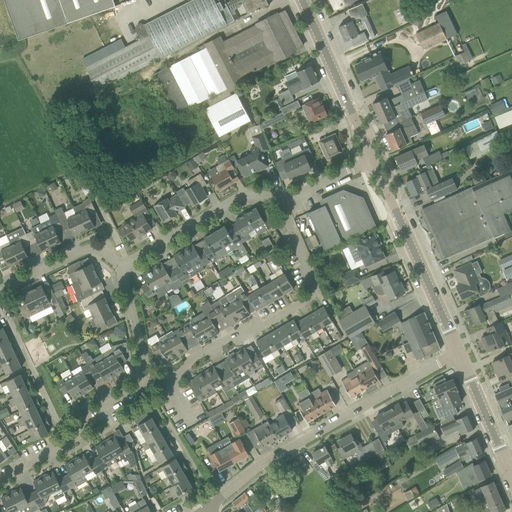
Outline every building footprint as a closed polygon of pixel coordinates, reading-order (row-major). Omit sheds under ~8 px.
[(113,0),(4,0),(19,40),(115,6),(113,0)] [(192,0),(187,2),(204,36),(238,18),(235,13),(232,15),(230,12),(226,4),(226,3),(224,0),(192,0)] [(232,15),(235,13),(232,6),(238,3),(236,0),(234,0),(230,2),(230,1),(226,3),(226,4),(230,12),(232,15)] [(236,0),(238,3),(238,4),(242,2),(248,14),(259,9),(268,4),(266,0),(236,0)] [(330,0),(335,9),(355,0),(330,0)] [(161,58),(204,36),(187,2),(144,25),(149,35),(161,57),(161,58)] [(352,21),(339,27),(345,41),(351,39),(354,46),(363,42),(375,37),(371,27),(366,16),(368,15),(363,4),(357,6),(348,10),(352,21)] [(446,11),(435,16),(439,24),(446,39),(457,34),(446,11)] [(286,26),(282,18),(273,22),(274,22),(232,43),(227,46),(243,77),(268,65),(266,61),(265,59),(270,56),(271,59),(273,62),(298,50),(286,26)] [(416,35),(423,51),(447,40),(446,39),(439,24),(416,35)] [(81,59),(97,91),(161,57),(149,35),(144,25),(135,29),(140,39),(101,60),(97,52),(81,59)] [(468,61),(464,51),(456,55),(460,64),(468,61)] [(362,61),(355,65),(362,81),(370,77),(370,79),(376,77),(378,75),(388,71),(380,52),(376,53),(376,52),(373,53),(374,55),(362,60),(362,61)] [(289,89),(279,94),(284,105),(294,100),(291,95),(305,88),(304,88),(310,85),(319,81),(312,65),(303,69),(296,72),(298,76),(285,82),(289,89)] [(378,75),(376,77),(382,91),(397,84),(399,83),(395,73),(389,75),(388,71),(378,75)] [(500,75),(492,79),(494,85),(502,81),(500,75)] [(377,114),(406,101),(416,97),(408,79),(397,84),(401,95),(388,101),(386,98),(373,104),(377,114)] [(478,89),(470,90),(471,99),(479,98),(478,89)] [(236,93),(232,95),(229,91),(208,102),(210,106),(205,109),(219,136),(250,120),(236,93)] [(425,93),(416,97),(406,101),(377,114),(381,124),(396,117),(398,123),(412,116),(409,108),(428,100),(425,93)] [(317,99),(302,105),(303,108),(309,122),(326,114),(323,106),(322,107),(318,99),(317,100),(317,99)] [(489,106),(493,114),(506,107),(502,99),(489,106)] [(261,122),(260,124),(262,129),(271,125),(285,118),(283,115),(301,106),(298,100),(280,108),(282,112),(268,119),(261,122)] [(440,104),(421,113),(425,124),(445,115),(440,104)] [(493,116),(498,128),(511,122),(511,110),(511,109),(493,116)] [(490,120),(482,123),(484,131),(493,127),(490,120)] [(418,133),(414,124),(400,130),(399,129),(395,130),(386,134),(393,150),(402,146),(412,142),(410,137),(418,133)] [(269,149),(265,141),(262,133),(263,133),(259,125),(249,128),(252,137),(252,138),(256,147),(250,150),(252,155),(238,161),(240,168),(244,176),(258,170),(258,171),(259,171),(258,169),(260,168),(261,170),(269,166),(262,152),(269,149)] [(335,134),(319,141),(327,159),(343,152),(335,134)] [(300,145),(306,142),(304,136),(297,139),(300,145)] [(470,159),(482,153),(481,151),(477,142),(465,148),(470,159)] [(453,149),(447,151),(441,154),(439,151),(428,156),(427,153),(423,145),(405,153),(396,157),(402,171),(411,167),(416,164),(414,159),(421,155),(426,165),(454,152),(453,149)] [(309,147),(292,155),(295,161),(301,174),(311,169),(307,160),(313,157),(309,147)] [(198,164),(207,158),(203,152),(194,157),(198,164)] [(220,164),(227,160),(224,155),(217,159),(220,164)] [(295,161),(292,155),(275,163),(279,172),(285,170),(289,179),(301,174),(295,161)] [(229,160),(234,168),(239,166),(233,156),(229,159),(229,160)] [(192,158),(186,162),(192,170),(197,167),(192,158)] [(228,172),(234,168),(229,160),(229,159),(227,160),(220,164),(215,167),(219,174),(212,178),(219,190),(234,182),(228,172)] [(424,203),(457,189),(452,178),(439,183),(433,168),(432,168),(431,165),(423,168),(424,172),(407,179),(408,181),(406,182),(412,196),(420,192),(424,203)] [(444,259),(454,255),(493,237),(497,244),(511,237),(511,225),(508,215),(511,213),(511,172),(511,170),(485,181),(475,186),(422,209),(423,209),(445,258),(444,258),(444,259)] [(182,189),(176,192),(178,195),(185,206),(191,203),(193,206),(207,197),(201,188),(207,184),(202,176),(200,173),(187,181),(191,187),(184,191),(182,189)] [(483,175),(472,180),(475,186),(485,181),(483,175)] [(326,205),(342,242),(370,229),(369,227),(374,225),(363,201),(355,197),(349,194),(349,195),(342,192),(321,201),(323,206),(326,205)] [(185,207),(185,206),(178,195),(169,201),(167,198),(154,206),(159,214),(164,222),(174,217),(172,214),(185,207)] [(74,211),(76,215),(84,231),(95,226),(90,217),(97,214),(90,199),(83,202),(84,204),(73,209),(74,211)] [(18,201),(13,204),(15,210),(16,211),(24,208),(20,200),(18,201)] [(131,240),(138,236),(139,237),(146,233),(152,229),(145,217),(150,214),(142,200),(129,207),(135,218),(122,225),(127,232),(131,240)] [(308,212),(325,250),(342,242),(326,205),(323,206),(308,212)] [(76,215),(67,219),(61,207),(54,210),(56,214),(58,218),(64,230),(70,226),(75,236),(84,231),(76,215)] [(265,231),(273,226),(266,213),(261,216),(256,207),(245,214),(254,228),(257,234),(258,235),(265,231)] [(64,230),(58,218),(56,214),(49,217),(50,219),(41,223),(52,247),(61,242),(57,233),(64,230)] [(238,226),(233,229),(236,234),(242,243),(257,234),(254,228),(245,214),(235,220),(238,226)] [(302,231),(308,229),(304,215),(297,217),(302,231)] [(31,228),(32,231),(26,234),(31,245),(38,242),(42,251),(52,247),(41,223),(31,228)] [(122,225),(117,228),(121,236),(127,232),(122,225)] [(247,252),(242,243),(236,234),(231,237),(225,226),(214,232),(227,253),(232,250),(237,247),(242,255),(247,252)] [(9,242),(19,262),(29,257),(24,248),(31,245),(26,234),(23,227),(16,231),(19,237),(9,242)] [(222,257),(227,253),(214,232),(204,238),(210,249),(205,252),(211,261),(211,262),(222,256),(222,257)] [(362,258),(365,266),(376,262),(385,258),(378,243),(381,242),(377,234),(375,235),(374,234),(371,236),(370,235),(369,236),(355,243),(355,244),(348,247),(351,254),(354,262),(362,258)] [(9,267),(19,262),(9,242),(6,235),(0,238),(0,259),(4,258),(9,267)] [(270,242),(265,245),(268,251),(273,248),(270,242)] [(204,250),(198,253),(193,244),(183,250),(197,274),(204,269),(203,266),(211,261),(205,252),(204,250)] [(179,279),(183,285),(191,280),(190,277),(197,274),(183,250),(173,256),(179,265),(173,269),(179,279)] [(277,258),(274,253),(266,257),(269,262),(277,258)] [(511,264),(511,254),(498,261),(501,269),(511,264)] [(239,259),(242,265),(249,260),(246,255),(239,259)] [(480,276),(479,273),(482,272),(476,260),(463,265),(464,266),(454,270),(463,288),(458,290),(462,299),(478,292),(480,296),(484,294),(485,293),(487,292),(488,291),(489,290),(489,288),(490,286),(490,285),(489,283),(489,281),(488,280),(487,279),(485,277),(484,277),(482,276),(480,276)] [(68,267),(71,273),(74,271),(79,281),(96,273),(91,263),(82,267),(79,261),(68,267)] [(260,261),(253,264),(256,269),(262,265),(260,261)] [(166,292),(173,288),(171,284),(179,279),(173,269),(167,272),(162,263),(152,268),(166,292)] [(511,266),(502,270),(507,280),(511,277),(511,266)] [(166,292),(152,268),(142,274),(148,283),(141,287),(148,298),(156,293),(159,298),(167,293),(166,292)] [(355,268),(341,275),(345,284),(359,278),(355,268)] [(217,272),(221,279),(224,277),(226,276),(223,269),(217,272)] [(383,272),(374,275),(371,277),(374,285),(372,286),(375,292),(377,293),(379,294),(380,295),(383,295),(384,294),(386,293),(388,299),(403,293),(394,271),(385,275),(383,272)] [(272,274),(284,294),(294,289),(285,274),(278,278),(275,272),(272,274)] [(100,282),(96,273),(79,281),(71,284),(76,293),(74,294),(78,301),(80,300),(92,294),(94,293),(91,287),(100,282)] [(272,274),(269,276),(272,281),(266,285),(275,300),(284,294),(272,274)] [(224,277),(221,279),(219,280),(222,286),(227,283),(224,277)] [(487,319),(490,326),(499,322),(495,313),(511,305),(511,301),(510,296),(511,295),(511,281),(497,289),(501,298),(481,307),(480,304),(467,310),(463,312),(470,326),(474,324),(474,325),(487,319)] [(55,292),(62,289),(64,288),(61,282),(52,286),(55,292)] [(253,285),(266,305),(275,300),(266,285),(260,288),(256,283),(253,285)] [(57,300),(54,293),(53,291),(46,294),(42,285),(32,290),(41,311),(58,303),(57,300)] [(256,311),(266,305),(253,285),(250,287),(253,292),(247,296),(251,302),(256,311)] [(55,292),(54,293),(57,300),(58,303),(61,310),(66,308),(61,296),(65,295),(62,289),(55,292)] [(229,301),(240,320),(250,314),(245,305),(251,302),(247,296),(244,291),(238,294),(236,289),(226,295),(226,296),(229,301)] [(41,311),(32,290),(22,295),(26,304),(19,307),(25,318),(34,314),(41,311)] [(95,301),(92,294),(80,300),(84,307),(87,305),(92,314),(109,306),(104,297),(95,301)] [(363,301),(365,305),(366,307),(376,302),(372,296),(363,301)] [(172,303),(174,306),(182,302),(179,298),(172,303)] [(230,326),(240,320),(229,301),(222,305),(220,300),(211,305),(212,307),(220,321),(225,317),(230,326)] [(375,322),(370,314),(366,307),(365,305),(339,320),(349,338),(375,322)] [(98,331),(107,327),(104,320),(113,316),(109,306),(92,314),(96,324),(93,326),(96,333),(98,331)] [(324,306),(314,312),(323,327),(329,323),(332,329),(335,327),(332,321),(329,315),(324,306)] [(203,312),(196,316),(209,338),(219,332),(214,324),(220,321),(212,307),(203,312)] [(314,312),(305,317),(316,338),(320,336),(316,331),(323,327),(314,312)] [(395,312),(378,322),(383,331),(400,321),(395,312)] [(432,331),(424,313),(415,317),(408,320),(401,323),(409,341),(432,331)] [(71,314),(67,318),(71,323),(75,319),(71,314)] [(199,344),(209,338),(196,316),(189,320),(190,322),(182,327),(189,339),(194,335),(199,344)] [(313,340),(316,338),(305,317),(296,323),(295,323),(302,334),(302,335),(304,338),(310,334),(313,340)] [(158,323),(155,318),(149,321),(153,327),(158,323)] [(296,338),(302,335),(302,334),(295,323),(296,323),(294,319),(284,325),(296,345),(299,343),(296,338)] [(504,347),(510,345),(500,322),(499,322),(490,326),(486,328),(489,335),(481,338),(487,351),(503,345),(504,347)] [(113,332),(124,338),(126,334),(124,325),(116,327),(113,332)] [(293,347),(296,345),(284,325),(275,330),(284,345),(290,342),(293,347)] [(168,339),(178,356),(188,351),(183,342),(189,339),(182,327),(173,332),(175,334),(168,339)] [(284,345),(275,330),(266,336),(278,356),(280,354),(277,349),(284,345)] [(361,331),(354,335),(358,342),(365,338),(361,331)] [(417,360),(440,349),(432,331),(409,341),(413,351),(417,360)] [(168,362),(178,356),(168,339),(166,335),(159,339),(160,341),(151,346),(157,357),(163,354),(168,362)] [(278,356),(266,336),(256,341),(265,356),(271,353),(274,358),(278,356)] [(0,352),(12,347),(7,337),(0,340),(0,352)] [(102,353),(102,354),(115,375),(124,369),(121,364),(126,361),(123,344),(112,346),(112,348),(102,353)] [(330,349),(335,357),(344,352),(340,344),(330,349)] [(356,373),(365,389),(380,380),(375,371),(382,367),(368,344),(360,349),(367,361),(354,369),(354,370),(356,373)] [(0,352),(0,359),(1,361),(0,361),(0,364),(16,357),(12,347),(0,352)] [(245,348),(235,354),(245,370),(248,375),(255,371),(254,370),(262,364),(261,362),(256,353),(250,357),(245,348)] [(342,369),(335,357),(330,349),(318,356),(330,376),(342,369)] [(225,372),(231,383),(234,387),(243,382),(239,374),(245,370),(235,354),(234,354),(233,352),(227,356),(228,358),(225,359),(231,368),(225,372)] [(511,352),(508,355),(508,356),(492,363),(498,376),(505,373),(508,379),(510,379),(511,377),(511,352)] [(303,359),(299,353),(294,356),(297,362),(303,359)] [(87,364),(94,375),(97,382),(98,381),(97,380),(103,377),(105,381),(115,375),(102,354),(93,359),(90,355),(84,359),(87,364)] [(7,374),(12,371),(21,367),(16,357),(0,364),(0,368),(3,367),(7,374)] [(74,377),(83,393),(93,387),(88,379),(94,375),(87,364),(81,368),(83,371),(74,377)] [(230,387),(231,383),(225,372),(219,375),(214,366),(204,372),(214,388),(220,384),(223,388),(227,389),(230,387)] [(281,366),(276,369),(279,374),(284,371),(281,366)] [(348,378),(342,381),(346,388),(351,397),(365,389),(356,373),(354,370),(346,374),(348,378)] [(194,390),(200,401),(216,392),(214,388),(204,372),(195,378),(200,387),(194,390)] [(62,379),(56,382),(63,394),(69,390),(74,399),(83,393),(74,377),(71,373),(62,378),(62,379)] [(290,373),(281,378),(284,384),(293,379),(290,373)] [(2,387),(7,385),(10,391),(29,382),(28,379),(23,381),(20,374),(11,378),(6,381),(0,384),(2,387)] [(254,386),(257,392),(273,382),(270,377),(254,386)] [(501,392),(495,394),(506,422),(511,419),(511,377),(510,379),(511,383),(511,386),(510,388),(508,383),(499,387),(501,392)] [(281,378),(274,382),(280,392),(287,389),(284,384),(281,378)] [(456,391),(458,390),(453,379),(446,382),(444,379),(445,378),(432,384),(433,385),(434,384),(436,387),(435,387),(439,398),(456,391)] [(8,400),(9,403),(29,394),(26,387),(31,385),(29,382),(10,391),(14,397),(8,400)] [(257,392),(254,386),(246,391),(249,397),(257,392)] [(307,422),(321,413),(314,401),(307,388),(297,393),(302,402),(297,404),(307,422)] [(321,397),(314,401),(321,413),(336,405),(331,396),(327,389),(320,394),(321,397)] [(245,390),(238,394),(242,401),(249,397),(246,391),(245,390)] [(444,415),(445,418),(452,416),(458,413),(455,405),(461,402),(456,391),(439,398),(438,398),(442,407),(436,410),(439,417),(444,415)] [(17,404),(20,410),(38,402),(37,398),(32,400),(29,394),(9,403),(11,407),(17,404)] [(238,394),(231,398),(235,405),(242,401),(238,394)] [(257,419),(263,415),(252,396),(245,400),(257,419)] [(282,413),(288,408),(282,397),(275,401),(282,413)] [(413,402),(419,412),(425,409),(419,399),(413,402)] [(399,429),(404,426),(401,421),(405,418),(406,419),(414,414),(406,401),(400,405),(399,403),(389,409),(399,429)] [(17,420),(18,423),(39,413),(36,407),(40,405),(38,402),(20,410),(23,417),(17,420)] [(0,418),(1,420),(10,415),(6,408),(0,411),(0,418)] [(387,435),(399,429),(389,409),(376,416),(387,435)] [(208,413),(210,417),(211,419),(217,416),(213,410),(208,413)] [(26,424),(29,430),(48,421),(46,418),(42,420),(39,413),(18,423),(20,427),(26,424)] [(136,425),(149,418),(146,413),(133,420),(136,425)] [(270,425),(278,438),(292,430),(283,414),(276,418),(278,421),(271,425),(270,425)] [(461,434),(475,428),(468,414),(454,420),(452,416),(445,418),(440,420),(441,422),(446,434),(459,429),(461,434)] [(143,434),(161,424),(159,421),(155,423),(151,417),(149,418),(136,425),(132,428),(134,432),(140,429),(141,432),(143,434)] [(237,437),(245,432),(238,418),(229,423),(237,437)] [(240,421),(244,428),(249,425),(245,418),(240,421)] [(32,437),(26,439),(28,443),(48,433),(45,426),(49,424),(48,421),(29,430),(32,437)] [(425,423),(424,421),(418,424),(422,431),(428,428),(425,423)] [(143,447),(162,436),(159,430),(163,427),(161,424),(143,434),(147,441),(141,444),(143,447)] [(263,446),(278,438),(270,425),(263,429),(262,426),(254,431),(263,446)] [(433,425),(428,428),(422,431),(405,440),(410,450),(420,445),(421,447),(440,438),(433,425)] [(189,433),(185,435),(192,445),(195,442),(189,433)] [(341,447),(337,449),(343,459),(354,454),(355,456),(356,456),(360,463),(384,450),(379,439),(362,448),(356,438),(354,439),(351,434),(338,441),(341,447)] [(108,440),(105,441),(115,457),(121,468),(129,463),(131,467),(136,464),(134,454),(130,448),(128,443),(126,441),(120,444),(115,436),(113,437),(113,436),(108,439),(108,440)] [(145,451),(150,447),(154,453),(172,443),(170,440),(166,442),(162,436),(143,447),(145,451)] [(461,456),(469,453),(471,457),(475,454),(484,450),(478,437),(469,441),(465,443),(455,446),(435,458),(439,466),(458,454),(459,456),(460,455),(461,456)] [(225,446),(234,463),(249,454),(239,438),(225,446)] [(219,471),(234,463),(225,446),(221,440),(207,448),(211,456),(214,461),(219,471)] [(101,456),(95,459),(101,470),(107,467),(111,464),(109,461),(115,457),(105,441),(96,447),(101,456)] [(160,463),(164,460),(173,455),(169,448),(174,446),(172,443),(154,453),(158,460),(152,463),(154,466),(160,463)] [(196,450),(199,455),(206,452),(203,446),(196,450)] [(313,468),(320,475),(324,481),(331,477),(327,469),(325,471),(319,464),(325,461),(328,466),(333,463),(330,458),(331,457),(325,446),(312,453),(318,464),(313,468)] [(14,447),(7,451),(10,456),(16,452),(14,447)] [(383,468),(391,464),(384,451),(376,455),(383,468)] [(74,460),(84,476),(93,470),(95,474),(101,470),(95,459),(89,462),(84,454),(74,460)] [(167,464),(162,467),(156,470),(158,473),(164,470),(167,476),(185,466),(183,462),(179,465),(175,459),(167,464)] [(64,477),(70,489),(76,485),(77,487),(86,481),(83,476),(84,476),(74,460),(65,465),(70,474),(64,477)] [(444,471),(447,476),(463,467),(460,461),(444,471)] [(473,462),(457,471),(463,487),(479,480),(481,479),(491,475),(484,461),(475,465),(473,462)] [(172,485),(186,477),(183,471),(187,469),(185,466),(167,476),(172,485)] [(70,489),(64,477),(58,480),(53,471),(43,476),(51,493),(55,500),(65,495),(63,492),(70,489)] [(38,490),(32,493),(37,505),(39,509),(45,505),(48,496),(48,495),(51,493),(43,476),(33,482),(38,490)] [(192,487),(186,477),(172,485),(169,487),(175,497),(178,495),(179,498),(191,491),(190,488),(192,487)] [(148,493),(141,481),(132,481),(140,497),(148,493)] [(480,503),(499,495),(493,481),(484,485),(481,487),(474,490),(480,503)] [(110,486),(114,493),(120,490),(116,483),(110,486)] [(109,497),(115,508),(120,505),(114,493),(110,486),(101,490),(106,499),(109,497)] [(419,493),(416,487),(404,493),(405,494),(402,495),(406,501),(413,497),(412,496),(419,493)] [(21,488),(11,493),(20,511),(32,511),(33,511),(31,508),(37,505),(32,493),(26,497),(21,488)] [(263,511),(260,507),(254,511),(247,503),(251,500),(245,492),(233,503),(238,509),(238,508),(239,510),(237,511),(263,511)] [(5,506),(0,509),(0,511),(20,511),(11,493),(1,498),(5,506)] [(463,494),(450,501),(455,510),(468,502),(463,494)] [(497,511),(505,509),(499,495),(480,503),(483,511),(497,511)] [(441,504),(436,497),(427,503),(431,510),(441,504)] [(131,511),(128,511),(150,511),(148,508),(147,506),(143,499),(129,507),(131,511)] [(446,503),(437,509),(438,511),(447,511),(449,511),(446,503)]
